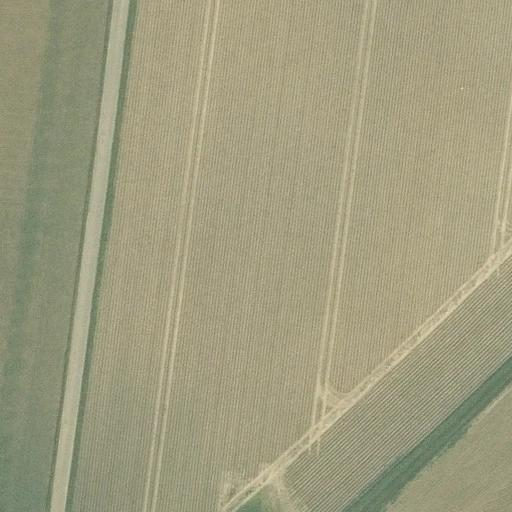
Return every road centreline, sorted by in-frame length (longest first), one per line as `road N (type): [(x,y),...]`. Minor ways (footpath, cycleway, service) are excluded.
road 1 (unclassified): [(58,511),(118,0)]
road 2 (track): [(360,511),(511,360)]
